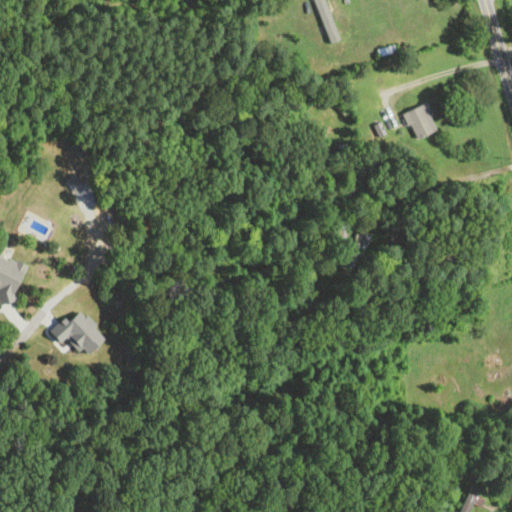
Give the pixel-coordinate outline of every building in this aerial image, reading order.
[(399,112),(412,139),(431,129),(419,103),(399,112)] [(66,148),(53,141),(40,167),(53,174),(66,148)] [(40,253),(11,241),(2,261),(31,273),(40,253)] [(125,313),(125,293),(109,293),(109,313),(125,313)] [(75,334),(52,326),(50,331),(38,327),(32,344),(81,361),(87,344),(73,340),(75,334)] [(478,362),(469,363),(468,346),(460,346),(463,396),(474,396),(473,382),(479,381),(478,362)]
